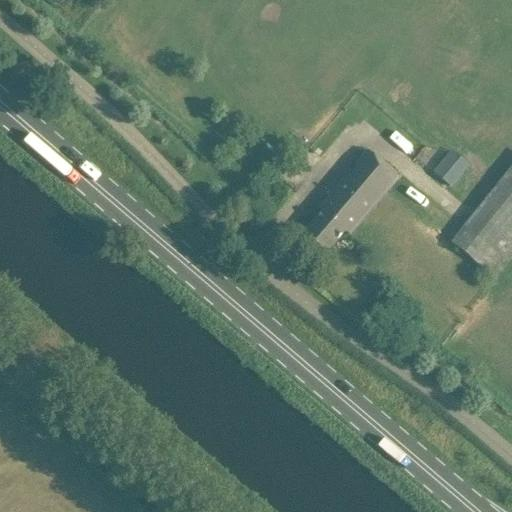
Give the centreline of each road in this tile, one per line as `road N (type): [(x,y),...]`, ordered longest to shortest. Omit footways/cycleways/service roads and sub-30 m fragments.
road 1 (unclassified): [(511,456),(288,286),(0,19)]
road 2 (primary): [(472,511),(0,108)]
road 3 (unclassified): [(202,511),(0,339)]
